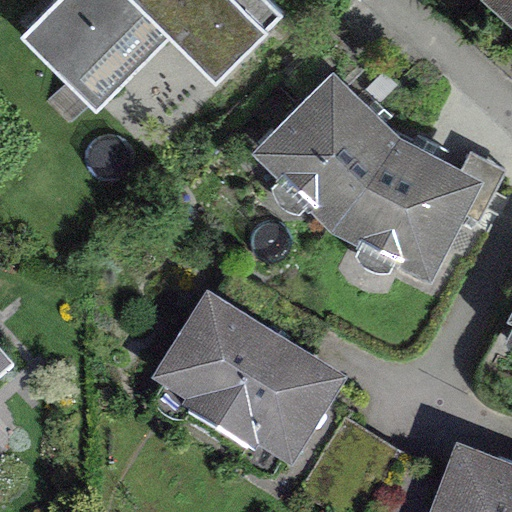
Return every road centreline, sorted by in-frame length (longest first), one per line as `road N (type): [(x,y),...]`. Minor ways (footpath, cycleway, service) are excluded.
road 1 (residential): [(511,230),(424,422)]
road 2 (residential): [(403,0),(511,97)]
